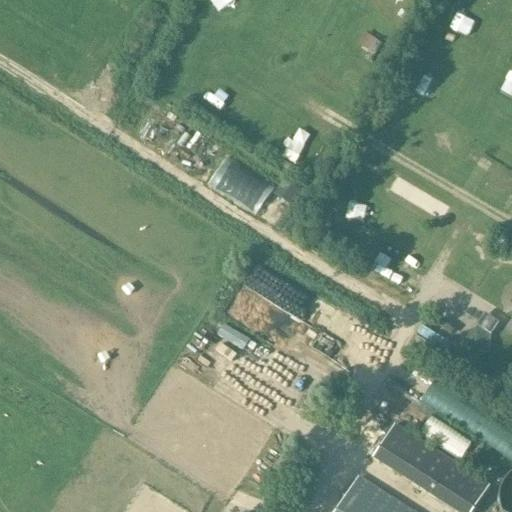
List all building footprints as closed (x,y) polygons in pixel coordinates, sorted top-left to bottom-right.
[(418,70),(409,88),(426,96),(435,78),(418,70)] [(223,162),(209,188),(259,215),(273,189),(223,162)] [(369,213),(355,239),(374,248),(387,222),(369,213)] [(432,388),(425,400),(442,410),(449,397),(432,388)] [(421,437),(464,461),(474,442),(431,418),(421,437)] [(371,461),(451,511),(472,511),(489,487),(393,426),(371,461)] [(412,511),(359,477),(337,511),(412,511)]
